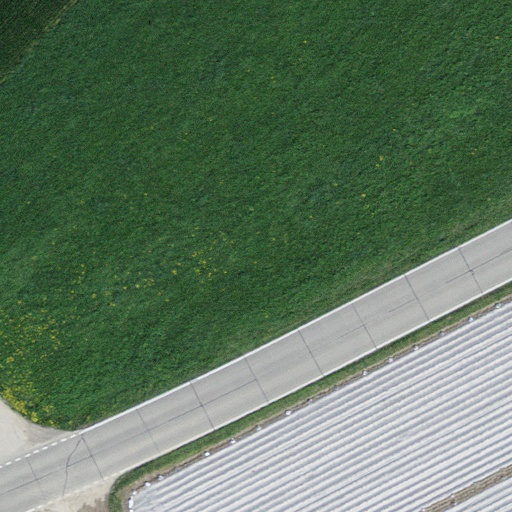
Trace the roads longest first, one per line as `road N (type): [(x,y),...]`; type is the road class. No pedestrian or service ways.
road 1 (tertiary): [(511,246),(0,494)]
road 2 (track): [(85,511),(59,472),(0,417)]
